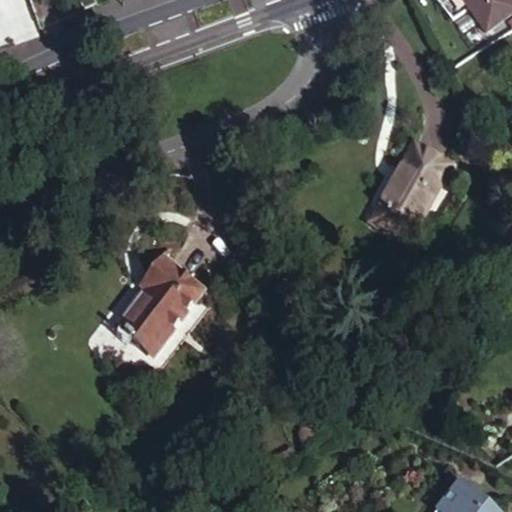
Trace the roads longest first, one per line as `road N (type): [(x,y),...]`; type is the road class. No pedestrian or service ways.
road 1 (residential): [(0,216),(282,108),(318,71),(312,0)]
road 2 (tertiary): [(239,0),(0,95)]
